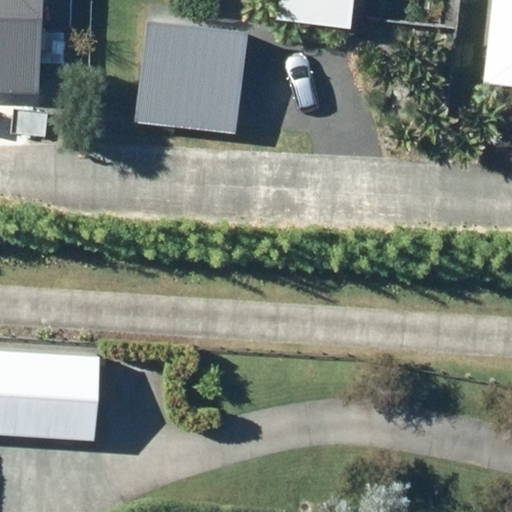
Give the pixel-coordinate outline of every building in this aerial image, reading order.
[(0,0),(0,88),(39,90),(43,0),(0,0)] [(282,0),(281,16),(357,23),(359,0),(282,0)] [(511,0),(495,0),(487,80),(511,82),(511,0)] [(249,28),(147,18),(137,118),(239,129),(249,28)] [(106,350),(0,344),(0,431),(102,436),(106,350)]
